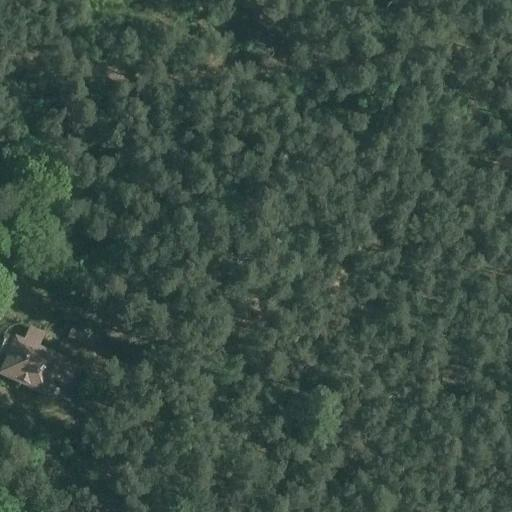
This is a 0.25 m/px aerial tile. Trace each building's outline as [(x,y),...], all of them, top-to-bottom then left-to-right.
[(65,298),(81,260),(59,251),(43,289),(65,298)] [(24,279),(5,284),(9,297),(27,292),(24,279)] [(97,338),(72,328),(68,340),(92,350),(97,338)] [(0,375),(0,377),(22,387),(37,351),(44,336),(30,330),(23,344),(15,340),(7,336),(0,348),(0,354),(8,358),(0,375)] [(37,351),(22,387),(44,397),(51,381),(68,388),(76,369),(59,362),(59,361),(37,351)]
